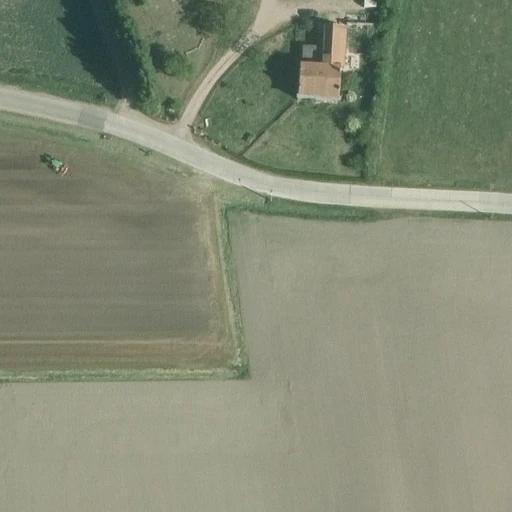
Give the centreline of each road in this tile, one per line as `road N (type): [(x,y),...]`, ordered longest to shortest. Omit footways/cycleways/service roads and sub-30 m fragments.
road 1 (tertiary): [(511,204),(284,189),(100,120),(0,99)]
road 2 (track): [(99,0),(139,133)]
